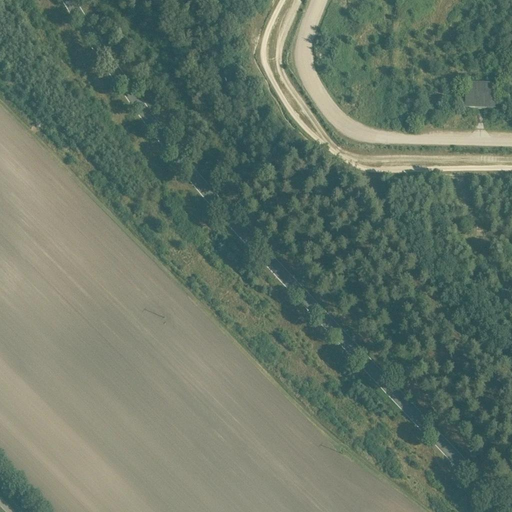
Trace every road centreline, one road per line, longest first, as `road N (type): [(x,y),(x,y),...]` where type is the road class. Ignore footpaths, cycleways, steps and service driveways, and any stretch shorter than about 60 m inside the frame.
road 1 (tertiary): [(510,511),(213,202),(131,103),(67,0)]
road 2 (track): [(511,168),(358,162),(337,153),(278,69),(285,0)]
road 3 (unclassified): [(511,150),(375,146),(345,135),(304,69),(324,0)]
